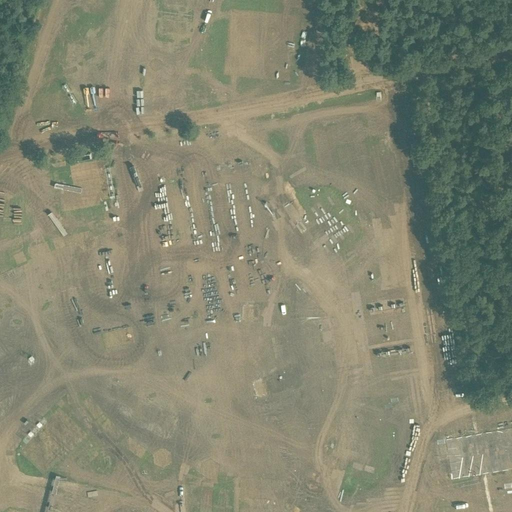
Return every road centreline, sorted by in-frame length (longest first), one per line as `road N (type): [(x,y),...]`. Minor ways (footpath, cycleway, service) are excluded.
road 1 (track): [(0,160),(367,78)]
road 2 (track): [(367,78),(511,50)]
